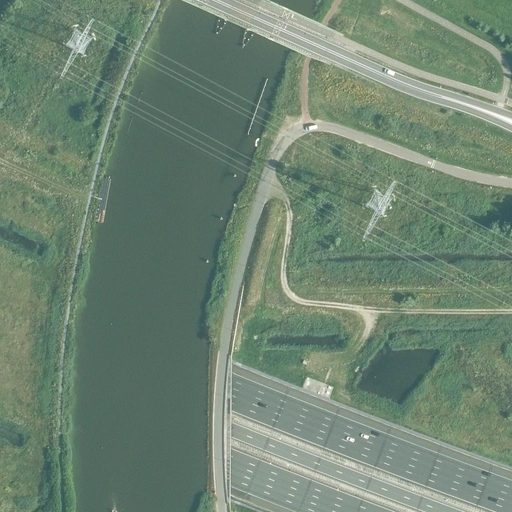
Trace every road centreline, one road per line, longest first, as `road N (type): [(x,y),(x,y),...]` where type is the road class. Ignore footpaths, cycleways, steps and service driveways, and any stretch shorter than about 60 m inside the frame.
road 1 (unclassified): [(221,511),(217,442),(229,318),(259,196),(281,144),(325,126),(474,178),(511,183)]
road 2 (motorway): [(511,499),(0,291)]
road 3 (motorway): [(0,329),(445,511)]
road 4 (motorway): [(0,368),(354,511)]
road 5 (secondary): [(496,117),(210,0)]
